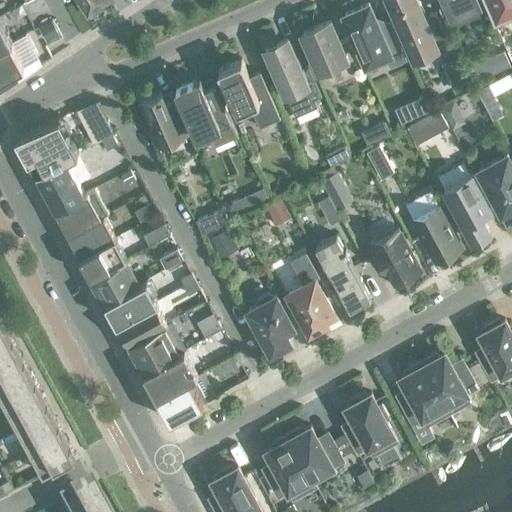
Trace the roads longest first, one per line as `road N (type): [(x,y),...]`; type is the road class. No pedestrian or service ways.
road 1 (residential): [(273,402),(90,70)]
road 2 (residential): [(147,436),(0,169)]
road 3 (residential): [(273,402),(511,272)]
road 4 (residential): [(90,70),(119,70),(281,0)]
road 5 (residential): [(147,436),(7,511)]
road 6 (residential): [(162,463),(273,402)]
